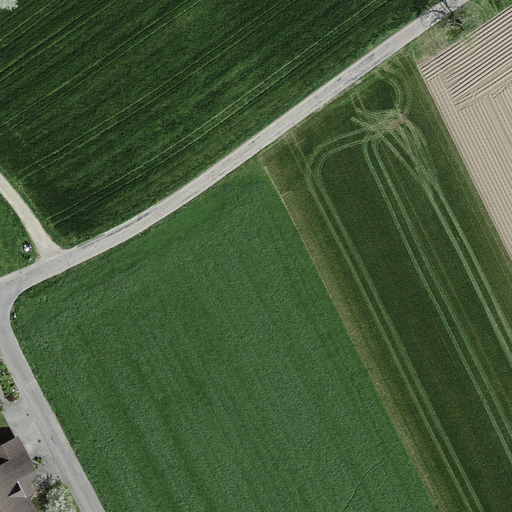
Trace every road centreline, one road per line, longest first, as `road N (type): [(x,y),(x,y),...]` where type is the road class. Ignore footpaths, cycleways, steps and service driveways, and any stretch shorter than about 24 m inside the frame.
road 1 (unclassified): [(0,286),(128,231),(458,0)]
road 2 (residential): [(96,511),(0,325)]
